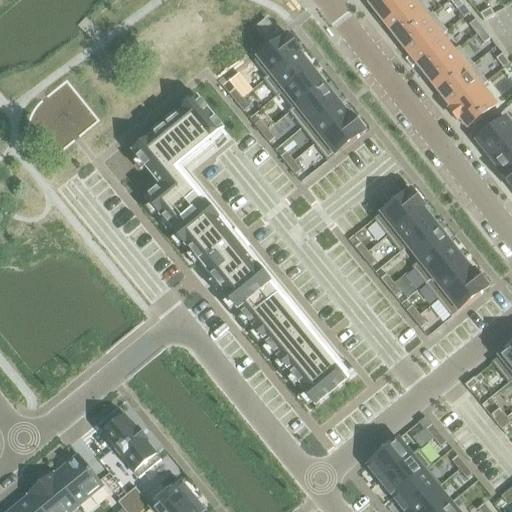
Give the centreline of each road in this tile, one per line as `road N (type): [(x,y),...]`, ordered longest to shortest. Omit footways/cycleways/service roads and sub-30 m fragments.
road 1 (residential): [(511,321),(314,481)]
road 2 (residential): [(314,481),(180,318)]
road 3 (residential): [(32,446),(180,318)]
road 4 (residential): [(325,0),(442,148)]
road 5 (residential): [(180,318),(65,185)]
road 6 (unknown): [(106,272),(0,356)]
